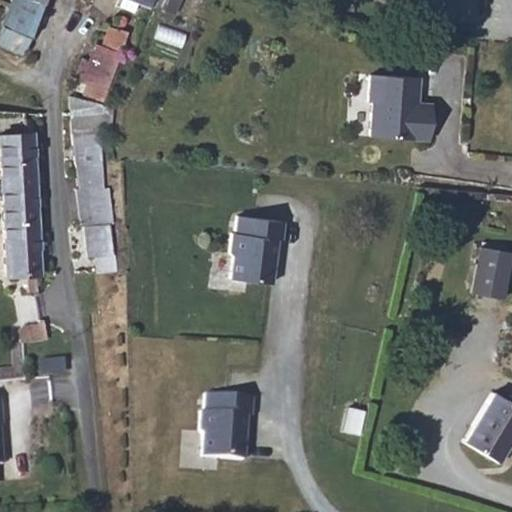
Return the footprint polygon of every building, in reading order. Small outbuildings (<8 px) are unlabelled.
[(44,4),(33,0),(6,0),(0,16),(0,41),(25,51),(44,4)] [(130,0),(152,8),(154,0),(130,0)] [(425,0),(424,8),(423,14),(432,16),(472,22),(475,0),(425,0)] [(118,25),(108,50),(124,56),(134,31),(118,25)] [(84,81),(84,82),(110,92),(124,56),(108,50),(98,46),(84,81)] [(417,74),(368,70),(366,97),(370,97),(367,132),(427,137),(430,103),(415,101),(417,74)] [(110,92),(84,82),(69,112),(101,115),(105,104),(110,92)] [(103,140),(105,116),(101,115),(69,112),(66,136),(93,139),(103,140)] [(0,136),(0,232),(1,252),(2,280),(37,280),(29,138),(0,136)] [(93,139),(66,136),(82,230),(110,227),(93,139)] [(219,254),(217,276),(260,281),(266,237),(271,238),(273,219),(224,214),(222,231),(219,231),(216,250),(219,254)] [(94,264),(96,276),(115,274),(110,227),(82,230),(73,231),(77,266),(94,264)] [(511,302),(511,254),(504,253),(496,300),(511,302)] [(20,342),(46,338),(43,321),(17,326),(20,342)] [(190,435),(189,457),(233,458),(235,414),(240,414),(240,396),(191,394),(191,412),(187,411),(186,431),(190,435)] [(511,420),(493,479),(511,485),(511,420)]
